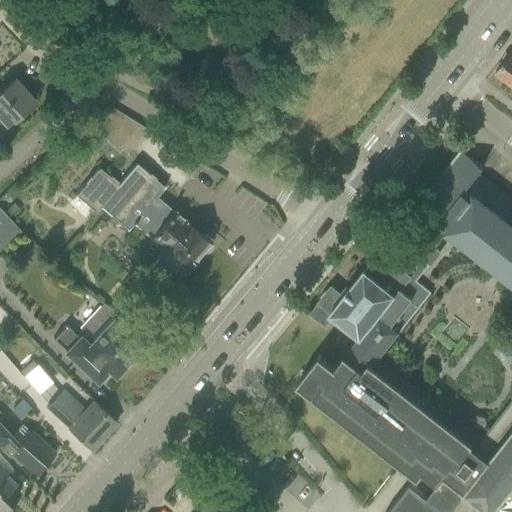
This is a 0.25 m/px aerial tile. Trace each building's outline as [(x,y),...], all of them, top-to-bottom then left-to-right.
[(511,50),(495,72),(511,85),(511,50)] [(0,117),(7,125),(19,115),(34,101),(13,79),(1,91),(0,89),(0,117)] [(108,106),(95,122),(92,126),(125,153),(145,129),(108,106)] [(416,252),(402,270),(408,275),(422,257),(423,258),(432,246),(426,241),(439,225),(511,282),(511,340),(501,354),(511,362),(511,200),(480,175),(478,174),(483,167),(461,150),(412,211),(424,221),(415,232),(414,231),(405,244),(416,252)] [(98,169),(97,169),(75,196),(95,213),(100,207),(127,230),(132,223),(163,249),(148,266),(164,279),(173,268),(181,275),(202,250),(206,250),(210,246),(209,238),(205,234),(201,235),(173,211),(172,212),(155,197),(163,187),(135,163),(117,185),(98,169)] [(0,248),(20,231),(0,209),(0,248)] [(333,316),(360,338),(409,276),(408,275),(402,270),(379,252),(344,296),(331,286),(310,313),(326,325),(333,316)] [(319,357),(297,384),(404,469),(418,480),(424,472),(438,483),(476,435),(393,369),(394,368),(393,367),(391,370),(376,358),(428,291),(409,276),(360,338),(346,355),(337,348),(326,362),(319,357)] [(98,377),(102,374),(108,368),(114,374),(130,358),(133,361),(138,361),(143,358),(145,354),(144,349),(140,345),(136,344),(114,324),(119,319),(103,303),(98,309),(75,333),(66,324),(53,339),(86,370),(89,370),(91,374),(94,376),(98,377)] [(36,362),(22,375),(39,394),(53,381),(36,362)] [(77,436),(76,437),(91,450),(117,422),(92,399),(85,407),(64,387),(46,407),(77,436)] [(509,511),(511,509),(511,396),(480,438),(476,435),(438,483),(427,498),(409,484),(387,511),(509,511)] [(0,425),(0,448),(19,466),(23,462),(36,474),(44,465),(46,466),(52,459),(52,457),(54,455),(28,432),(21,425),(11,437),(0,426),(0,425)] [(0,511),(18,494),(11,487),(14,484),(5,475),(12,468),(0,454),(0,511)] [(227,511),(231,508),(189,471),(181,481),(206,503),(197,511),(227,511)]
